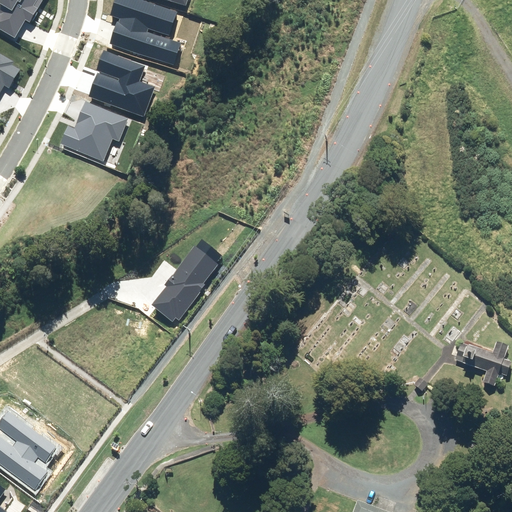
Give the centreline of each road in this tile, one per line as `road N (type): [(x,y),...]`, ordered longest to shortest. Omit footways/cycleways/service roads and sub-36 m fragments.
road 1 (secondary): [(411,0),(370,106),(333,173),(95,511)]
road 2 (residential): [(78,0),(66,45),(0,180)]
